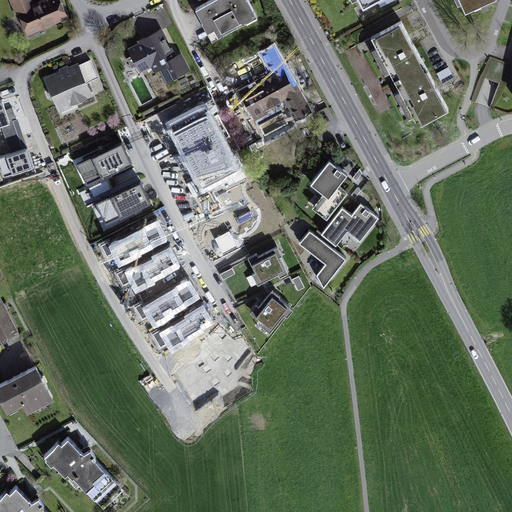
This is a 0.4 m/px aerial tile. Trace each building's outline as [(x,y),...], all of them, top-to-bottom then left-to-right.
[(33,0),(10,0),(16,13),(20,12),(28,32),(67,15),(60,0),(42,0),(35,3),(33,0)] [(249,0),(203,0),(195,4),(202,19),(201,20),(212,40),(258,15),(249,0)] [(459,0),(464,11),(490,0),(459,0)] [(393,79),(424,62),(401,19),(370,36),(393,79)] [(178,54),(165,30),(129,48),(140,69),(158,60),(168,81),(190,69),(181,53),(178,54)] [(309,111),(275,45),(261,52),(272,73),(240,90),(255,119),(286,103),(294,118),(309,111)] [(90,62),(47,81),(60,110),(91,96),(85,82),(96,77),(90,62)] [(418,124),(449,106),(424,62),(393,79),(418,124)] [(481,93),(476,103),(488,108),(493,97),(485,94),(489,84),(486,83),(482,93),(481,93)] [(203,106),(170,124),(203,186),(237,168),(203,106)] [(130,166),(121,145),(77,165),(86,185),(130,166)] [(27,152),(0,160),(0,163),(5,177),(32,168),(27,152)] [(346,171),(329,157),(310,181),(323,191),(312,206),(326,217),(346,192),(336,184),(346,171)] [(118,184),(138,175),(135,169),(116,177),(118,184)] [(55,201),(46,180),(17,192),(26,213),(55,201)] [(93,196),(113,190),(110,180),(90,186),(93,196)] [(150,206),(140,184),(97,204),(106,225),(150,206)] [(0,223),(23,214),(14,193),(0,198),(0,223)] [(353,213),(343,206),(323,232),(337,242),(347,229),(360,239),(379,215),(362,202),(353,213)] [(164,238),(155,217),(111,236),(121,257),(164,238)] [(346,257),(310,228),(300,241),(326,261),(317,273),(324,285),(346,257)] [(177,265),(168,244),(124,263),(134,284),(177,265)] [(252,257),(261,273),(282,262),(273,246),(252,257)] [(196,299),(186,278),(143,297),(152,318),(196,299)] [(269,320),(285,302),(271,290),(255,308),(269,320)] [(0,337),(17,329),(0,295),(0,337)] [(211,327),(202,306),(158,326),(167,347),(211,327)] [(35,365),(0,382),(0,394),(7,408),(22,400),(27,408),(51,395),(35,365)] [(65,473),(69,470),(103,507),(124,488),(95,457),(97,455),(91,446),(83,451),(67,433),(62,440),(59,438),(54,445),(46,453),(47,455),(46,457),(51,463),(54,460),(65,473)] [(4,511),(48,511),(43,506),(45,504),(39,496),(31,500),(15,483),(10,490),(7,487),(3,495),(0,497),(0,511),(2,510),(4,511)]
